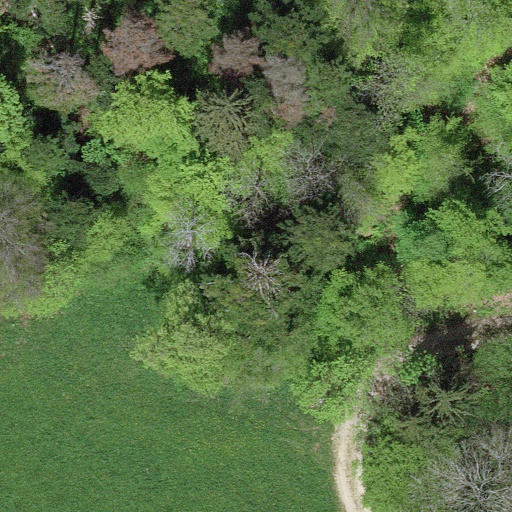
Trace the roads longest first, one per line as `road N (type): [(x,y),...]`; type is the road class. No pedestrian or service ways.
road 1 (track): [(511,323),(423,345),(377,385),(361,443),(358,511)]
road 2 (track): [(357,485),(425,433),(498,435)]
